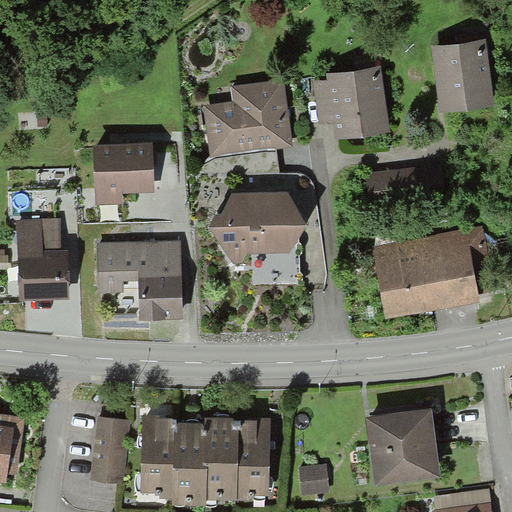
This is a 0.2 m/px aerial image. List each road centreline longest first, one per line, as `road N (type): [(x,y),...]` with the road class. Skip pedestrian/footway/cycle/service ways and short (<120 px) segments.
road 1 (secondary): [(64,356),(337,361),(488,342)]
road 2 (track): [(210,0),(128,51),(0,93)]
road 3 (residential): [(64,356),(44,511)]
road 4 (residential): [(488,342),(511,488)]
